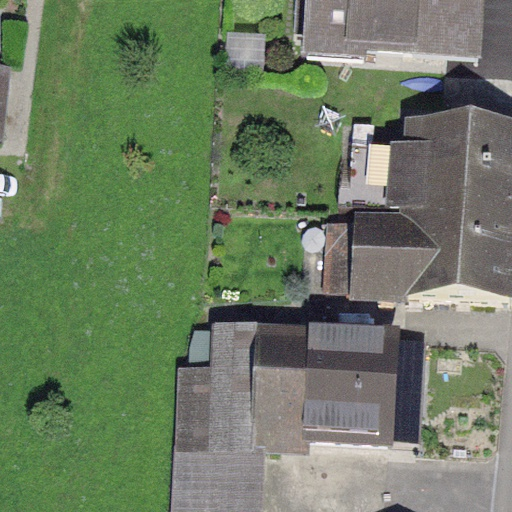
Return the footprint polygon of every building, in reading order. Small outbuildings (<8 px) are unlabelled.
[(484,0),(311,0),(308,52),(481,65),(484,0)] [(31,76),(0,72),(0,151),(23,154),(31,76)] [(511,181),(511,137),(410,132),(407,192),(393,191),(391,218),(404,219),(465,222),(468,179),(511,181)] [(511,308),(511,181),(468,179),(465,222),(404,219),(403,235),(332,231),(329,285),(355,287),(355,300),(511,308)] [(274,442),(388,448),(393,349),(226,340),(223,388),(189,386),(182,511),(248,511),(251,456),(273,457),(274,442)]
